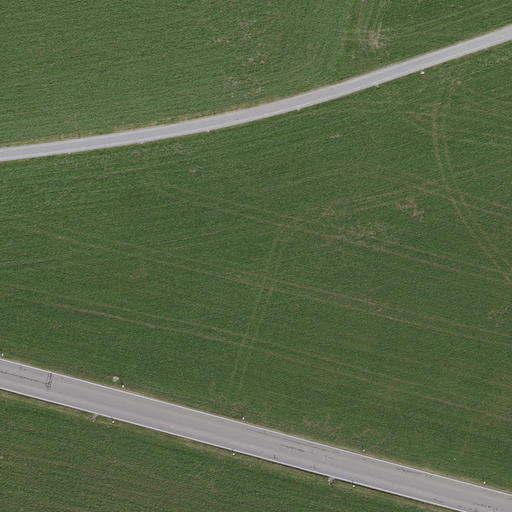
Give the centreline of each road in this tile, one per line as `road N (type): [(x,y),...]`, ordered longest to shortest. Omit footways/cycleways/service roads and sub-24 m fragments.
road 1 (secondary): [(0,375),(511,510)]
road 2 (track): [(511,36),(194,128),(0,156)]
